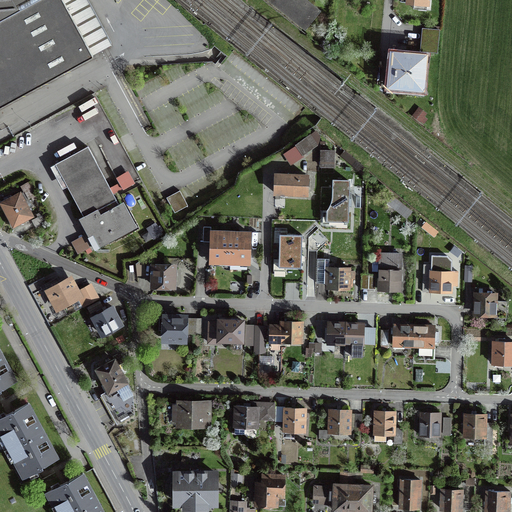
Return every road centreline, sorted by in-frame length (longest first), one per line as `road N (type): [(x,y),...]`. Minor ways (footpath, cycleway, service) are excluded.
road 1 (residential): [(137,296),(449,314),(458,322),(455,397)]
road 2 (residential): [(455,397),(141,385)]
road 3 (tertiary): [(134,511),(0,262)]
road 4 (residential): [(137,296),(0,239)]
road 5 (residential): [(151,511),(141,385)]
